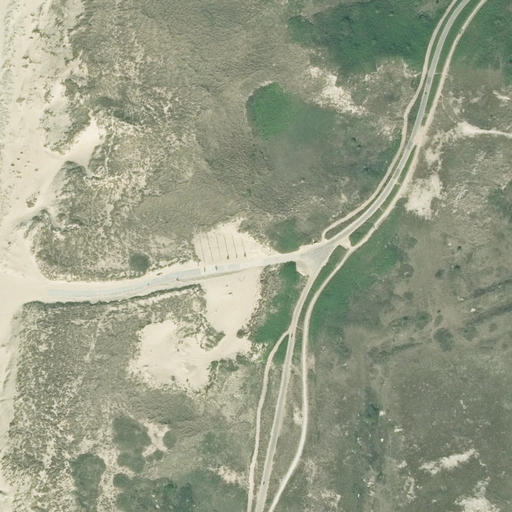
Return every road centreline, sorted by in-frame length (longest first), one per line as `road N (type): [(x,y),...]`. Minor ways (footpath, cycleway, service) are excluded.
road 1 (track): [(0,289),(107,293),(323,252)]
road 2 (unknown): [(323,252),(323,226),(375,186),(403,145),(404,116),(435,26),(454,0)]
road 3 (unknown): [(295,325),(269,357),(250,511)]
